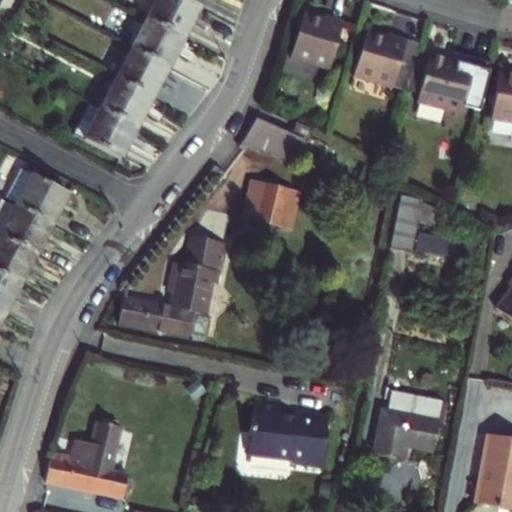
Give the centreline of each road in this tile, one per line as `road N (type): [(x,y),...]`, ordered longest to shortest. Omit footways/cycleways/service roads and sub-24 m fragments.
road 1 (residential): [(147,204),(68,312),(0,511)]
road 2 (residential): [(264,0),(234,89),(147,204)]
road 3 (residential): [(147,204),(0,129)]
